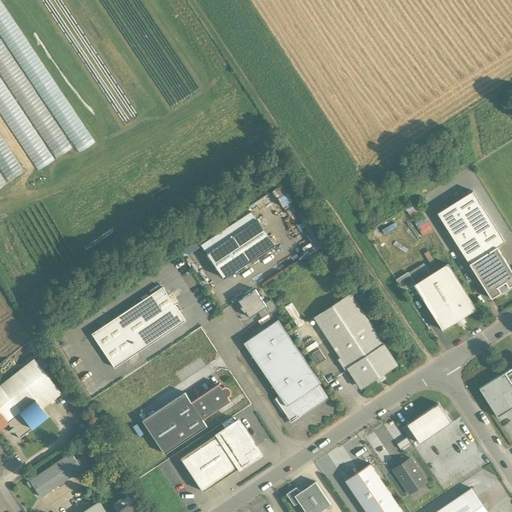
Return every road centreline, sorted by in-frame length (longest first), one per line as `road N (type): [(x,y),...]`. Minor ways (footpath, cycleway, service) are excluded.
road 1 (track): [(189,0),(324,204)]
road 2 (track): [(434,369),(324,204)]
road 3 (unclassified): [(438,367),(296,459)]
road 4 (unclassified): [(296,459),(212,324)]
road 5 (unclassified): [(511,476),(438,367)]
